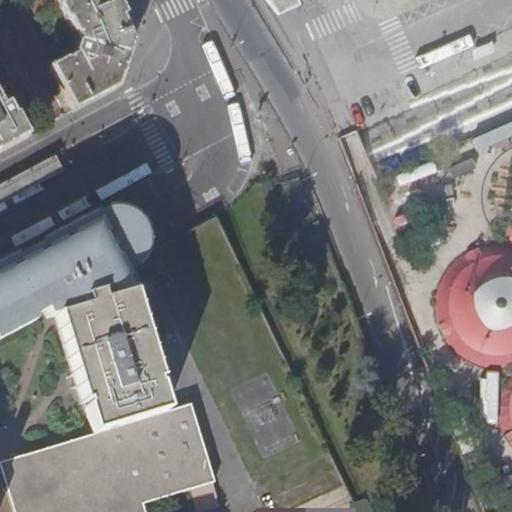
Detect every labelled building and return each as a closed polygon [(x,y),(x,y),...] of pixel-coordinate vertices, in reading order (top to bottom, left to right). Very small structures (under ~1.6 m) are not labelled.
[(48,68),(71,113),(97,99),(116,89),(131,41),(123,23),(111,0),(55,0),(72,34),(74,34),(78,43),(76,44),(73,55),(74,57),(64,62),(63,61),(48,68)] [(296,0),(265,0),(278,16),(299,6),(296,0)] [(0,150),(21,139),(27,136),(16,115),(12,117),(5,105),(0,108),(0,150)] [(466,222),(451,169),(438,173),(453,226),(466,222)] [(0,339),(34,322),(32,319),(43,313),(47,320),(54,318),(84,308),(82,299),(98,295),(101,303),(132,294),(136,293),(125,273),(133,268),(138,263),(143,254),(145,248),(145,240),(144,233),(141,228),(138,223),(130,216),(127,214),(119,211),(107,211),(100,213),(0,265),(0,339)] [(511,246),(489,244),(464,253),(445,270),(435,294),(435,320),(446,344),(466,361),(491,369),(511,366),(511,372),(500,389),(498,418),(509,444),(511,446),(511,246)] [(0,464),(0,471),(12,511),(142,511),(141,506),(189,491),(211,485),(213,484),(189,407),(165,414),(157,387),(155,387),(154,383),(159,381),(132,294),(101,303),(98,295),(82,299),(84,308),(54,318),(81,405),(85,404),(87,408),(85,409),(93,436),(0,464)] [(206,511),(219,508),(211,485),(189,491),(195,511),(206,511)]
